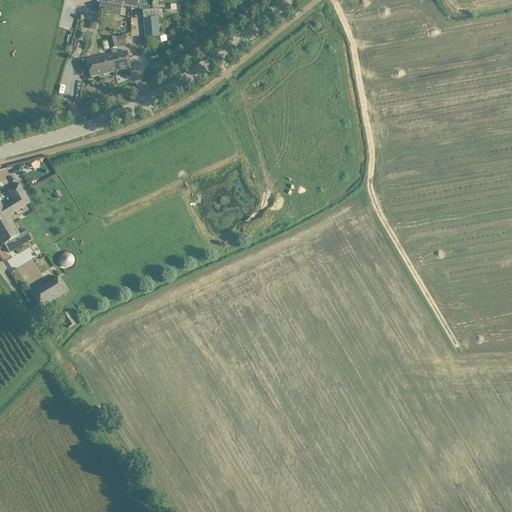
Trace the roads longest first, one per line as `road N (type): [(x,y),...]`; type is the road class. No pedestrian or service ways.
road 1 (track): [(333,0),(354,44),(371,141),(370,192),(458,347)]
road 2 (secondary): [(0,153),(148,104),(292,0)]
road 3 (track): [(37,332),(144,511)]
